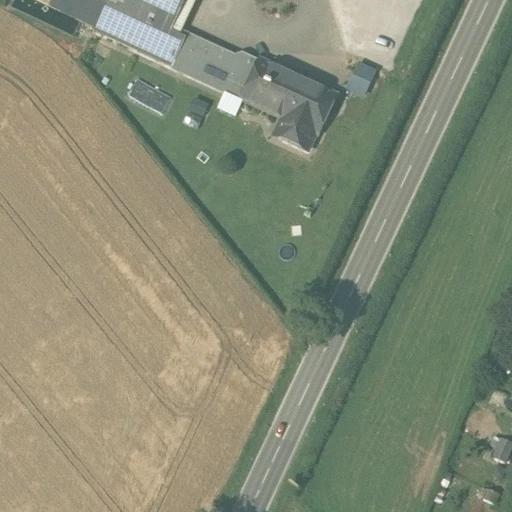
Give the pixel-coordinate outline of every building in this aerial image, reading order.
[(37,0),(13,0),(10,8),(74,38),(81,21),(37,0)] [(242,102),(259,66),(247,61),(243,71),(185,44),(186,42),(171,35),(187,0),(92,0),(106,6),(94,32),(184,75),(242,102)] [(259,66),(242,102),(291,125),(283,141),(309,153),(316,136),(319,138),(337,99),(260,64),(259,66)] [(348,92),(367,98),(376,70),(357,64),(348,92)] [(511,446),(501,442),(492,461),(506,467),(511,453),(511,446)]
